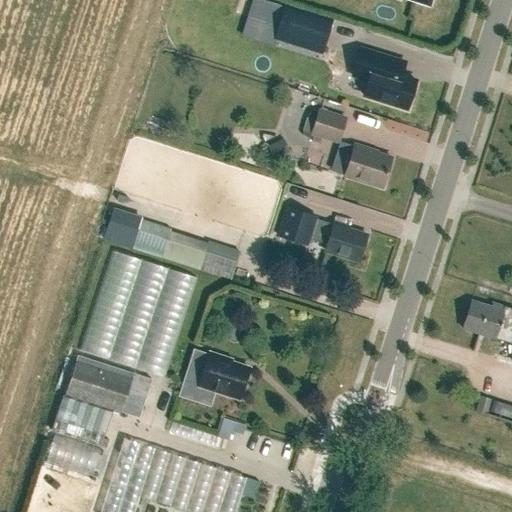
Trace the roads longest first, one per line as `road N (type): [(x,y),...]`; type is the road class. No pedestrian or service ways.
road 1 (tertiary): [(342,511),(503,0)]
road 2 (track): [(511,489),(396,451)]
